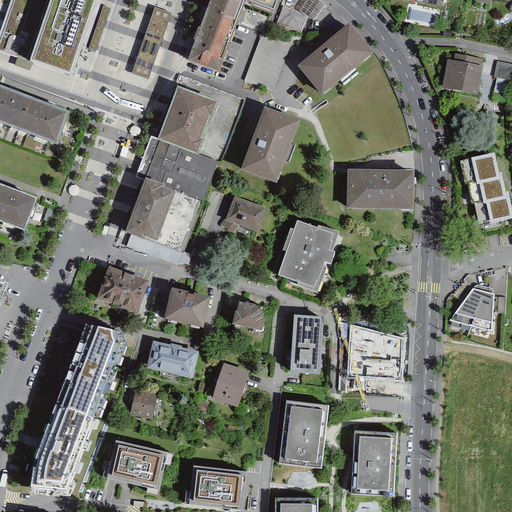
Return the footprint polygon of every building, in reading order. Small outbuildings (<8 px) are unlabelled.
[(97,0),(13,0),(0,40),(0,51),(72,76),(97,0)] [(238,0),(213,0),(191,62),(220,72),(245,3),(238,0)] [(275,13),(279,0),(238,0),(245,3),(275,13)] [(313,0),(309,0),(300,13),(304,16),(309,17),(308,19),(314,23),(325,8),(313,0)] [(110,8),(104,6),(90,49),(96,51),(110,8)] [(171,13),(155,8),(133,73),(148,78),(171,13)] [(304,16),(284,8),(278,25),(302,34),(308,19),(309,17),(304,16)] [(301,68),(324,95),(372,55),(349,28),(301,68)] [(292,46),(263,34),(238,98),(249,102),(255,87),(274,94),(292,46)] [(484,59),(458,54),(457,60),(452,59),(447,86),(481,92),(486,65),(482,65),(484,59)] [(511,62),(497,60),(494,76),(511,79),(511,62)] [(36,100),(0,85),(0,123),(23,132),(36,100)] [(202,156),(219,102),(179,89),(163,140),(151,136),(139,172),(148,175),(130,234),(132,234),(128,248),(179,264),(199,200),(205,202),(218,161),(202,156)] [(59,146),(72,113),(36,100),(23,132),(59,146)] [(297,125),(263,112),(240,179),(273,189),(282,166),(286,168),(294,149),(289,147),(297,125)] [(472,158),(476,181),(479,181),(500,176),(495,154),(472,158)] [(352,170),(350,209),(413,210),(413,170),(352,170)] [(479,181),(483,201),(486,200),(507,196),(503,176),(500,176),(479,181)] [(0,223),(19,230),(31,198),(0,185),(0,223)] [(237,195),(227,220),(259,232),(268,208),(237,195)] [(486,200),(491,223),(511,218),(511,208),(509,196),(507,196),(486,200)] [(299,220),(279,275),(320,290),(340,235),(299,220)] [(150,281),(109,266),(96,298),(137,313),(150,281)] [(470,284),(466,281),(453,295),(458,299),(470,284)] [(211,297),(172,287),(164,318),(204,327),(211,297)] [(471,326),(484,291),(473,289),(450,321),(471,326)] [(494,294),(484,291),(471,326),(493,332),(494,294)] [(502,298),(499,298),(498,313),(505,314),(506,298),(502,298)] [(269,309),(240,301),(235,323),(263,331),(269,309)] [(325,318),(298,316),(294,372),(322,373),(325,318)] [(405,337),(350,323),(347,380),(403,382),(405,337)] [(113,347),(82,336),(62,389),(93,400),(113,347)] [(215,343),(198,339),(196,349),(212,353),(215,343)] [(198,352),(153,342),(147,367),(192,378),(198,352)] [(251,372),(224,364),(213,399),(239,408),(251,372)] [(62,389),(32,467),(64,479),(93,400),(62,389)] [(159,394),(136,390),(130,415),(154,420),(159,394)] [(197,399),(194,409),(206,412),(209,402),(197,399)] [(287,401),(280,465),(323,469),(330,405),(287,401)] [(398,435),(355,433),(353,495),(395,497),(398,435)] [(168,453),(116,441),(108,478),(159,490),(168,453)] [(248,471),(194,464),(189,505),(243,511),(248,471)] [(319,511),(320,497),(274,497),(274,511),(319,511)]
